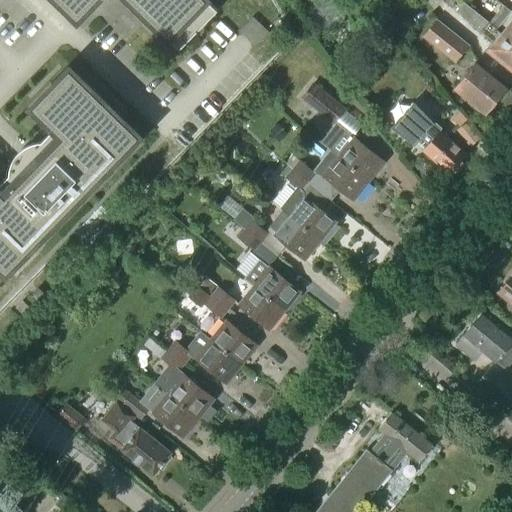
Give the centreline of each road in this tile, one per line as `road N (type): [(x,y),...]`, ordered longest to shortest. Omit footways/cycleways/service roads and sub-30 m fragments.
road 1 (tertiary): [(228,511),(382,326)]
road 2 (tertiary): [(382,326),(511,166)]
road 3 (residential): [(511,440),(382,326)]
